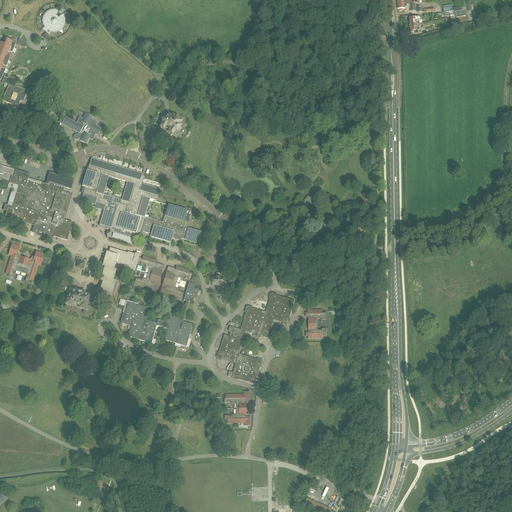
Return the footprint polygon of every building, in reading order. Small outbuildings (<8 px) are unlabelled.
[(456,3),(454,4),(454,7),(453,7),(452,4),(443,6),(444,12),(460,9),(459,2),(456,3)] [(417,3),(397,4),(397,9),(410,8),(410,11),(417,11),(417,3)] [(45,27),(44,28),(45,27),(47,29),(46,32),(49,34),(49,35),(50,31),(54,32),(57,31),(60,30),(63,28),(64,25),(65,21),(64,18),(63,14),(58,17),(56,16),(58,11),(54,10),(51,10),(47,12),(45,14),(43,17),(43,21),(43,24),(45,27)] [(8,38),(8,39),(7,39),(5,44),(1,42),(0,43),(0,52),(1,53),(0,54),(0,79),(1,80),(5,69),(2,67),(3,64),(7,66),(11,55),(7,53),(8,51),(12,52),(17,41),(8,38)] [(15,85),(14,88),(9,85),(2,101),(11,104),(10,106),(17,109),(20,100),(23,102),(28,91),(15,85)] [(93,117),(86,113),(84,119),(80,125),(66,117),(62,123),(72,129),(79,133),(78,135),(76,134),(75,134),(74,134),(73,135),(72,136),(72,138),(73,139),(74,140),(75,140),(76,140),(77,139),(78,138),(80,139),(79,140),(86,144),(88,139),(92,133),(97,136),(101,129),(96,126),(90,123),(92,119),(93,117)] [(170,134),(168,136),(170,138),(171,136),(172,135),(174,137),(178,132),(179,132),(182,127),(181,126),(182,125),(181,124),(183,121),(178,117),(178,115),(176,114),(175,114),(174,115),(173,114),(172,116),(169,114),(166,117),(165,117),(164,117),(162,120),(162,122),(163,122),(158,129),(160,131),(162,128),(170,134)] [(119,168),(92,160),(88,172),(86,171),(82,187),(83,188),(86,188),(84,195),(84,196),(82,201),(84,202),(95,205),(96,205),(97,204),(103,206),(106,206),(104,211),(101,222),(101,223),(100,227),(111,231),(110,233),(107,233),(107,239),(110,239),(111,239),(114,239),(117,239),(120,240),(123,241),(125,242),(128,243),(130,244),(132,245),(133,240),(131,240),(135,238),(138,239),(139,238),(142,237),(143,233),(146,234),(147,235),(151,236),(151,238),(170,243),(170,241),(171,239),(177,240),(178,241),(179,238),(181,238),(180,239),(191,242),(198,244),(201,233),(197,231),(194,231),(188,229),(190,222),(188,222),(189,218),(191,212),(168,205),(166,212),(163,224),(151,220),(148,219),(145,218),(146,216),(150,202),(150,200),(154,201),(156,202),(157,202),(157,201),(159,197),(161,190),(160,190),(141,185),(143,177),(141,177),(142,175),(119,168)] [(0,180),(9,183),(13,184),(12,189),(12,190),(7,205),(5,205),(4,209),(3,210),(7,211),(5,216),(10,218),(9,220),(25,224),(31,226),(31,228),(33,229),(38,230),(38,232),(42,234),(41,236),(50,239),(52,240),(53,237),(54,233),(62,236),(61,239),(67,241),(71,228),(71,226),(69,226),(70,221),(64,220),(72,194),(63,192),(64,187),(71,189),(74,180),(52,173),(48,187),(27,181),(28,179),(14,175),(15,170),(6,167),(0,165),(0,180)] [(11,256),(5,274),(9,275),(8,276),(12,278),(14,274),(13,273),(12,273),(13,271),(14,271),(15,271),(26,274),(27,275),(28,275),(27,278),(26,277),(25,281),(29,283),(30,280),(33,281),(38,264),(41,265),(42,259),(41,259),(43,253),(36,251),(35,255),(34,259),(33,259),(32,262),(30,261),(30,260),(27,259),(23,258),(20,257),(20,258),(18,258),(19,254),(17,254),(18,250),(20,246),(13,244),(11,250),(10,250),(8,255),(11,256)] [(160,274),(162,269),(163,265),(156,263),(156,261),(143,256),(142,259),(139,258),(140,254),(135,253),(134,257),(132,257),(132,254),(110,248),(109,252),(106,251),(102,266),(104,267),(100,280),(103,281),(99,291),(114,296),(118,281),(113,280),(116,270),(114,269),(116,263),(124,265),(123,267),(135,271),(138,262),(141,263),(140,265),(143,266),(143,265),(146,266),(145,268),(149,269),(146,279),(142,278),(141,279),(139,279),(135,278),(134,283),(133,286),(155,292),(156,289),(157,286),(158,281),(160,274)] [(182,277),(185,278),(188,279),(188,277),(191,278),(192,274),(189,273),(189,270),(176,266),(175,269),(168,266),(166,270),(167,270),(165,276),(163,282),(162,287),(161,287),(160,291),(161,291),(160,294),(181,300),(182,297),(184,293),(181,292),(181,291),(178,290),(179,289),(175,288),(178,277),(182,278),(182,277)] [(233,277),(225,277),(225,276),(224,276),(224,273),(217,273),(217,276),(213,276),(213,277),(211,277),(211,282),(212,282),(213,285),(218,285),(218,287),(225,287),(225,285),(233,285),(233,277)] [(123,314),(121,322),(122,322),(121,323),(130,326),(130,327),(130,330),(128,335),(129,335),(129,337),(140,340),(141,339),(143,339),(142,341),(147,342),(147,341),(150,342),(150,340),(152,341),(152,338),(154,333),(156,326),(168,329),(165,339),(166,339),(166,340),(175,343),(181,345),(181,343),(184,344),(184,343),(185,343),(186,341),(187,341),(188,338),(187,337),(188,335),(189,336),(190,334),(192,326),(191,326),(191,325),(183,322),(182,321),(183,320),(183,319),(188,302),(190,302),(191,297),(192,294),(197,296),(197,295),(199,290),(194,288),(195,285),(189,283),(183,300),(185,301),(186,301),(181,317),(180,317),(179,316),(178,316),(177,316),(176,317),(175,317),(174,317),(173,317),(172,318),(171,318),(170,319),(169,319),(168,320),(167,321),(166,322),(158,319),(157,324),(145,320),(148,309),(147,309),(147,308),(138,305),(130,303),(129,304),(128,303),(127,306),(126,306),(125,307),(125,309),(126,309),(125,311),(124,311),(123,313),(123,314)] [(89,310),(92,297),(89,296),(89,295),(84,294),(84,293),(82,292),(78,290),(78,291),(76,290),(75,291),(70,290),(66,304),(72,305),(73,303),(80,305),(79,308),(85,309),(86,309),(89,310)] [(224,335),(219,352),(217,360),(222,361),(222,360),(236,364),(234,373),(229,371),(228,376),(232,378),(232,379),(237,380),(238,379),(255,384),(260,367),(262,361),(262,360),(257,358),(257,360),(239,354),(245,333),(246,331),(251,333),(252,332),(257,334),(256,336),(257,337),(260,338),(261,338),(262,335),(264,336),(264,337),(268,338),(274,320),(283,323),(283,324),(287,325),(288,323),(291,314),(294,301),(286,298),(271,294),(266,312),(252,308),(253,307),(248,306),(247,307),(246,306),(245,312),(246,313),(241,330),(230,327),(228,332),(230,332),(229,336),(224,335)] [(305,317),(308,317),(309,317),(309,321),(308,321),(309,328),(310,328),(310,332),(305,332),(305,336),(308,336),(308,339),(322,338),(322,336),(326,336),(326,329),(322,329),(322,330),(319,330),(317,330),(317,319),(319,319),(319,318),(322,318),(322,320),(326,320),(326,313),(322,313),(322,310),(308,310),(308,313),(305,313),(305,317)] [(228,402),(231,402),(231,404),(236,404),(236,415),(231,415),(231,416),(228,416),(224,416),(224,420),(227,420),(227,423),(244,423),(245,426),(251,426),(250,418),(248,418),(248,416),(245,416),(245,414),(246,414),(246,411),(246,407),(246,404),(245,404),(245,402),(248,402),(248,400),(250,400),(250,392),(244,392),(244,395),(226,395),(226,399),(224,399),(224,403),(228,403),(228,402)] [(185,427),(185,448),(206,448),(206,427),(185,427)] [(304,505),(318,511),(321,505),(307,499),(304,505)]
